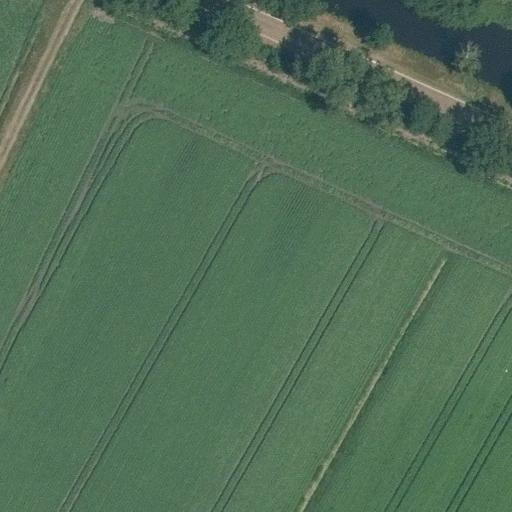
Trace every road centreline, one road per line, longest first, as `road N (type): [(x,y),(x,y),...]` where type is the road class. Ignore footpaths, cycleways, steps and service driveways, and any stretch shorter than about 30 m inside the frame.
road 1 (tertiary): [(511,134),(209,0)]
road 2 (track): [(0,158),(74,0)]
